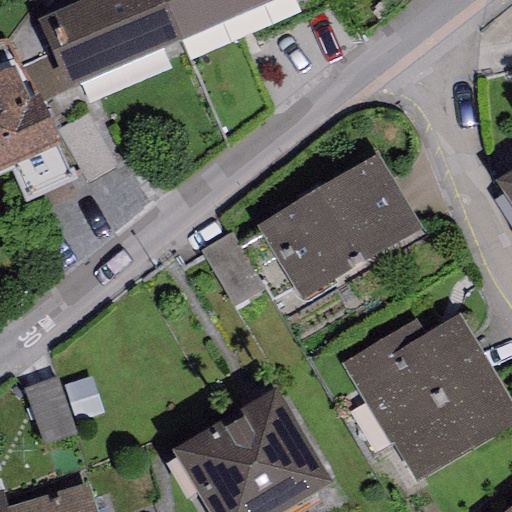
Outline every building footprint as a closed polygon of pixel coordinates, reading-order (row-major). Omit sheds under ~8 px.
[(183,48),(161,0),(100,0),(36,28),(67,98),(183,48)] [(161,0),(183,48),(294,0),(161,0)] [(15,71),(0,77),(0,180),(11,175),(25,208),(75,187),(38,102),(30,105),(15,71)] [(378,160),(257,231),(302,307),(423,236),(378,160)] [(511,179),(495,190),(511,215),(511,179)] [(415,324),(340,369),(388,449),(392,447),(416,488),(511,431),(511,409),(459,321),(426,341),(415,324)] [(62,379),(36,388),(54,440),(80,431),(62,379)] [(275,397),(170,458),(201,511),(301,511),(332,494),(275,397)] [(95,511),(87,487),(6,511),(95,511)]
